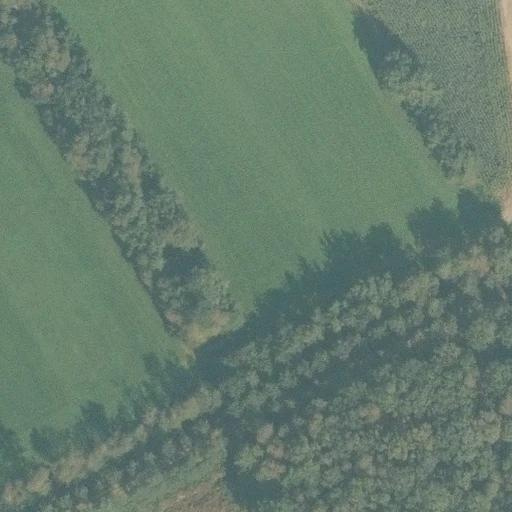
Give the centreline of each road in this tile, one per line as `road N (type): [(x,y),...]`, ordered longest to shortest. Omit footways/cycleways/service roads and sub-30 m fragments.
road 1 (track): [(511,214),(0,466)]
road 2 (track): [(87,511),(469,313),(511,313)]
